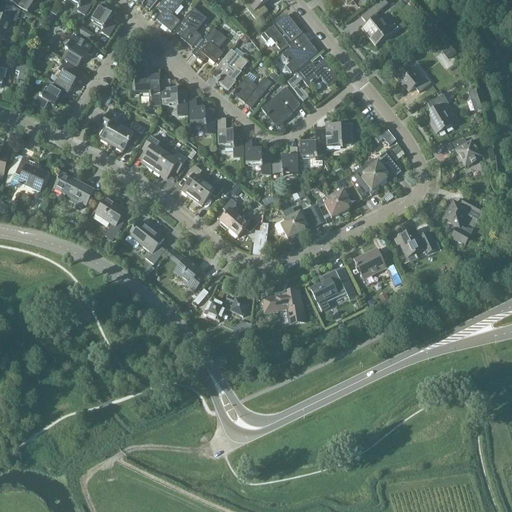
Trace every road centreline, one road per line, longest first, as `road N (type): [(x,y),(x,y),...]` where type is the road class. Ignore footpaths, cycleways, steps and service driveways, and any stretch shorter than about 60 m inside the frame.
road 1 (residential): [(59,141),(165,205),(235,261),(280,265),(416,195),(419,160),(362,82)]
road 2 (tertiary): [(213,380),(183,334),(122,279),(61,247),(0,231)]
road 3 (residential): [(185,72),(269,138),(285,140),(362,82)]
road 4 (tertiary): [(434,347),(264,429),(245,430)]
